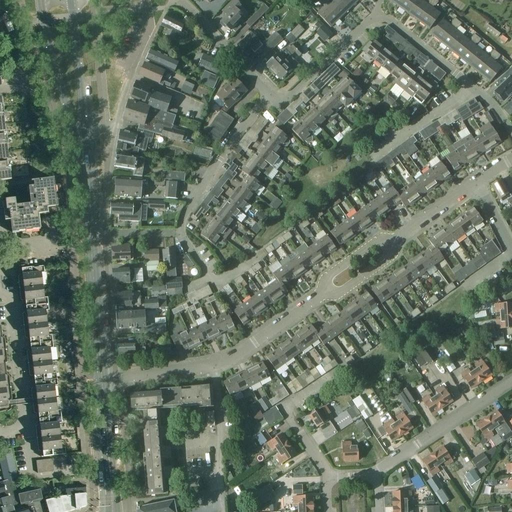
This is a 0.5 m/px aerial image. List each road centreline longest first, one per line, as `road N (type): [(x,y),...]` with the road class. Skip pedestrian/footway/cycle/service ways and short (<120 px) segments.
road 1 (secondary): [(39,0),(86,184)]
road 2 (secondary): [(86,184),(72,0)]
road 3 (residential): [(180,232),(223,151),(268,93)]
road 4 (residential): [(376,472),(511,379)]
road 5 (residential): [(268,93),(280,105),(374,18)]
road 6 (residential): [(336,371),(283,406),(327,473)]
road 7 (secondary): [(101,376),(90,237)]
road 8 (secondary): [(110,511),(101,376)]
road 9 (residential): [(268,93),(179,0)]
road 10 (residential): [(374,18),(393,22),(475,89)]
road 11 (residential): [(215,364),(318,296)]
road 12 (residential): [(372,156),(475,89)]
